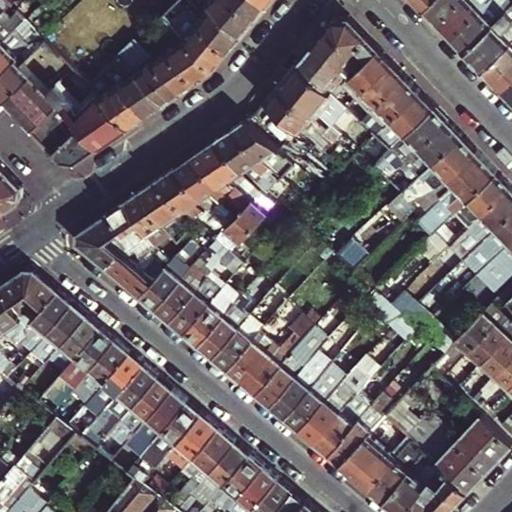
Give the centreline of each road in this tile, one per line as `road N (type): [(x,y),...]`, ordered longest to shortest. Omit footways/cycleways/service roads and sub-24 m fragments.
road 1 (residential): [(31,229),(362,511)]
road 2 (tertiary): [(76,200),(228,97),(311,0)]
road 3 (residential): [(380,0),(511,137)]
